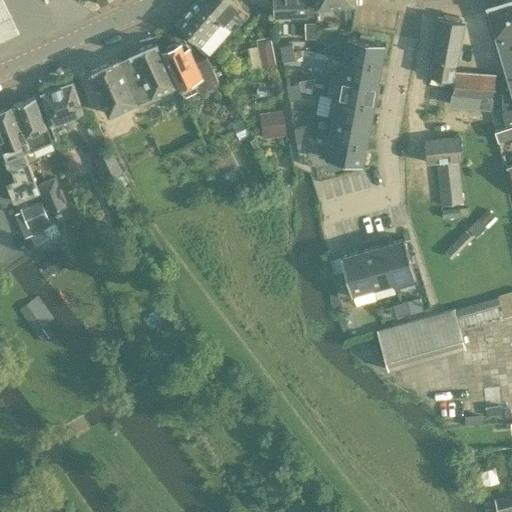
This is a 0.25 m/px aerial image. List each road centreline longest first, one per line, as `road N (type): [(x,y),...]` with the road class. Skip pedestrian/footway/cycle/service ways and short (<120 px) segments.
road 1 (residential): [(323,212),(396,191),(388,139),(412,0)]
road 2 (secondary): [(0,74),(154,0)]
